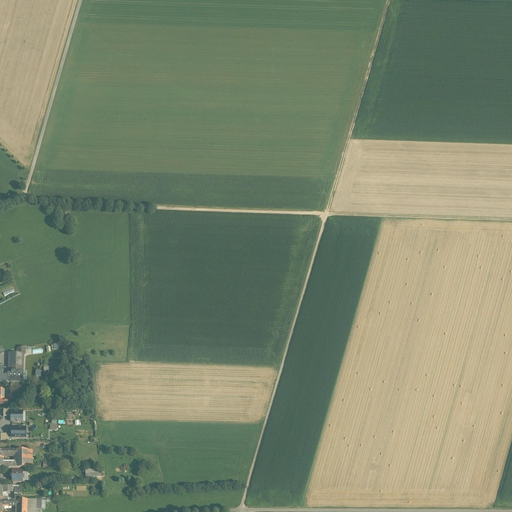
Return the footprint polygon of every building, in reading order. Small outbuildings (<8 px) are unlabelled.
[(26,347),(17,349),(17,354),(24,355),(26,355),(26,347)] [(17,354),(9,354),(9,368),(14,368),(14,372),(23,372),(24,355),(17,354)] [(14,372),(12,372),(12,374),(11,375),(8,375),(8,376),(8,383),(10,383),(23,383),(23,372),(14,372)] [(7,400),(2,400),(2,398),(4,398),(4,390),(0,389),(0,405),(10,406),(10,399),(7,399),(7,400)] [(23,412),(11,412),(11,417),(11,422),(23,422),(23,412)] [(26,428),(11,428),(11,434),(11,438),(26,438),(26,428)] [(13,451),(0,450),(0,462),(2,462),(2,458),(4,458),(4,456),(13,456),(13,451)] [(22,451),(13,451),(13,456),(13,461),(17,461),(22,460),(22,451)] [(27,451),(22,451),(22,460),(17,461),(17,463),(17,464),(17,468),(17,469),(22,469),(28,469),(27,451)] [(13,472),(12,472),(12,475),(11,475),(10,475),(10,476),(10,477),(10,478),(11,478),(12,478),(12,482),(22,482),(22,472),(21,472),(13,472)] [(20,488),(13,488),(13,491),(13,500),(11,500),(11,501),(17,501),(17,500),(22,500),(22,485),(20,485),(20,488)] [(22,500),(17,500),(17,501),(17,506),(16,511),(27,511),(28,500),(22,500)] [(40,511),(41,500),(28,500),(27,511),(40,511)] [(2,501),(0,501),(0,511),(1,511),(2,508),(4,508),(4,506),(17,506),(17,501),(11,501),(6,501),(2,501)]
